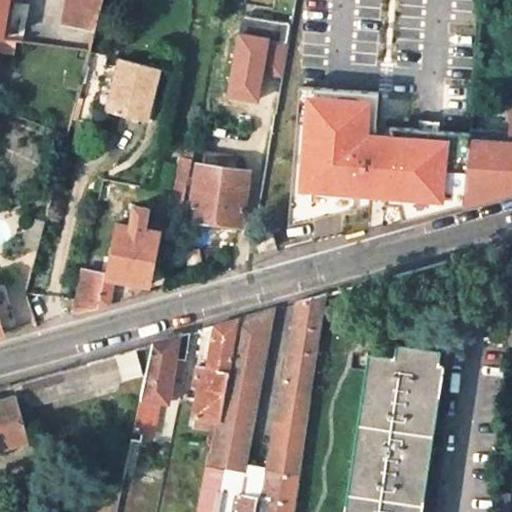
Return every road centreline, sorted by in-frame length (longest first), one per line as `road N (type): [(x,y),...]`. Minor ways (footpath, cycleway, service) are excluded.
road 1 (secondary): [(0,360),(511,216)]
road 2 (unknown): [(471,227),(453,511)]
